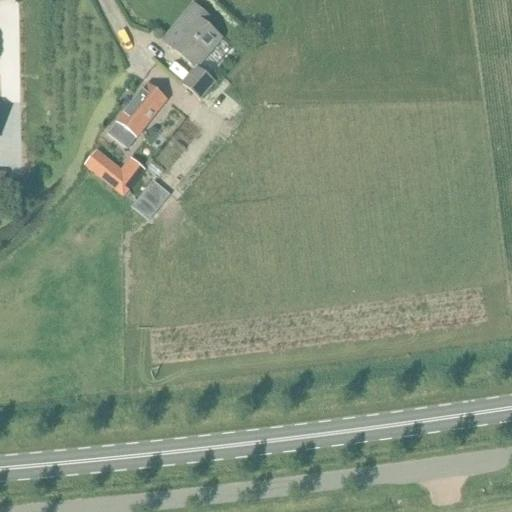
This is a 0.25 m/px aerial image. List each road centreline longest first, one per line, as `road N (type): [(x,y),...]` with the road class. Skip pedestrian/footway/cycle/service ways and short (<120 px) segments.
road 1 (primary): [(0,474),(511,413)]
road 2 (unclassified): [(49,511),(298,488),(511,454)]
